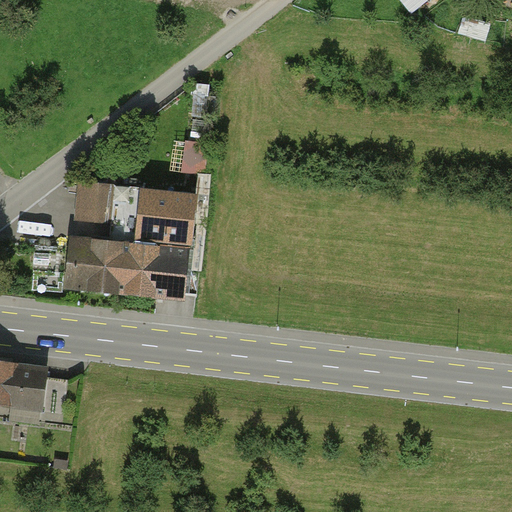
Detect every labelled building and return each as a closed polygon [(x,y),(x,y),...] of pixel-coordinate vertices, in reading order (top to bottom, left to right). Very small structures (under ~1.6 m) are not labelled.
[(206,170),(209,134),(189,132),(186,169),(206,170)] [(117,175),(85,172),(80,218),(112,221),(117,175)] [(193,199),(148,194),(143,235),(188,240),(193,199)] [(76,240),(71,285),(183,298),(188,252),(76,240)] [(42,373),(0,367),(0,407),(37,412),(42,373)]
